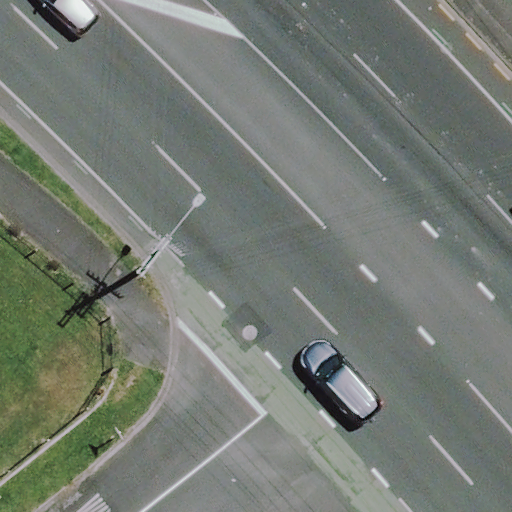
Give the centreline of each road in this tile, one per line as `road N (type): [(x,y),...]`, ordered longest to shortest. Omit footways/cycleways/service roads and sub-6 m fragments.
road 1 (secondary): [(158,0),(442,269)]
road 2 (residential): [(442,269),(140,511)]
